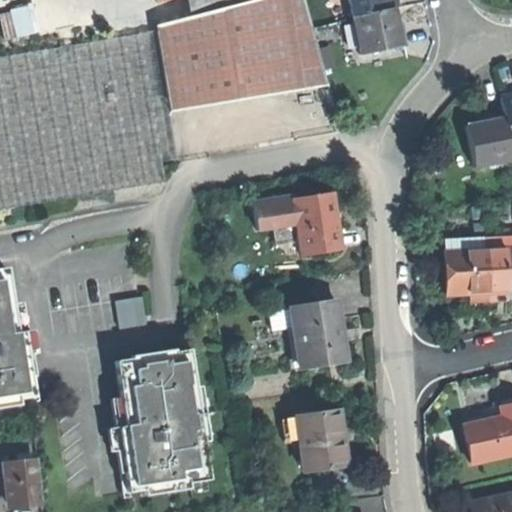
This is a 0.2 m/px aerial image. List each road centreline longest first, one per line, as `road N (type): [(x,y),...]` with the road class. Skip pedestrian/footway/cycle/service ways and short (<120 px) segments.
road 1 (residential): [(474,51),(421,99),(390,159),(387,289),(396,369)]
road 2 (residential): [(396,369),(414,511)]
